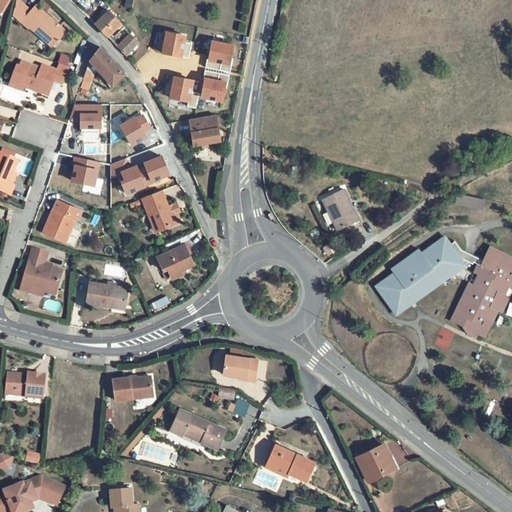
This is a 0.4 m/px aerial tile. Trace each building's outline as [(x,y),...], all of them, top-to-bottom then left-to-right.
[(52,47),(66,32),(36,5),(31,11),(18,0),(16,0),(13,14),(22,22),(29,28),(30,27),(52,47)] [(107,12),(93,25),(105,37),(119,24),(107,12)] [(184,34),(165,30),(161,51),(189,57),(191,43),(183,41),(184,34)] [(129,35),(117,47),(125,57),(138,44),(129,35)] [(233,44),(211,40),(206,67),(230,71),(232,59),(230,58),(233,44)] [(112,86),(125,75),(100,47),(90,61),(96,68),(112,86)] [(90,61),(83,78),(80,87),(89,90),(96,68),(90,61)] [(42,69),(23,62),(20,67),(19,71),(23,76),(19,85),(26,88),(48,97),(54,82),(63,85),(69,68),(60,65),(57,71),(43,66),(42,69)] [(20,67),(18,66),(10,86),(19,90),(24,92),(26,88),(19,85),(23,76),(19,71),(20,67)] [(229,74),(205,70),(201,93),(223,97),(225,87),(227,87),(229,74)] [(83,78),(75,75),(72,84),(80,87),(83,78)] [(192,79),(173,75),(169,98),(187,101),(186,106),(195,108),(198,92),(190,90),(192,79)] [(214,116),(188,120),(193,146),(219,142),(214,116)] [(15,160),(0,153),(0,191),(10,196),(15,187),(12,186),(15,179),(8,176),(15,160)] [(20,162),(15,160),(8,176),(15,179),(17,173),(15,173),(20,162)] [(346,202),(349,200),(344,190),(322,200),(337,231),(359,220),(354,210),(351,212),(346,202)] [(168,208),(161,191),(142,199),(149,216),(154,214),(160,231),(180,223),(176,214),(180,212),(176,204),(168,208)] [(483,200),(458,194),(456,203),(481,209),(483,200)] [(51,227),(47,225),(43,234),(66,243),(76,219),(79,219),(82,211),(58,200),(54,209),(58,210),(51,227)] [(354,210),(349,200),(346,202),(351,212),(354,210)] [(58,210),(54,209),(47,225),(51,227),(58,210)] [(154,214),(149,216),(156,233),(160,231),(154,214)] [(462,260),(463,260),(473,264),(474,262),(477,264),(480,266),(483,261),(461,250),(455,242),(450,245),(445,238),(422,254),(420,251),(392,271),(394,274),(377,287),(397,315),(443,282),(440,278),(462,262),(462,260)] [(184,245),(158,258),(162,267),(166,266),(173,280),(183,275),(181,271),(194,265),(184,245)] [(511,256),(490,246),(484,258),(483,261),(480,266),(477,264),(473,273),(482,277),(477,287),(469,283),(450,321),(469,330),(467,334),(477,338),(479,334),(486,338),(498,312),(502,314),(510,297),(505,294),(508,287),(511,289),(511,256)] [(48,254),(32,250),(21,291),(31,293),(32,288),(45,292),(46,286),(57,289),(63,272),(51,269),(52,266),(45,264),(48,254)] [(126,289),(90,284),(87,305),(125,310),(128,292),(126,289)] [(57,289),(46,286),(45,292),(56,295),(57,289)] [(256,361),(225,356),(222,375),(237,378),(244,379),(244,381),(253,383),(256,361)] [(28,376),(8,374),(6,395),(26,397),(26,398),(43,400),(46,376),(28,374),(28,376)] [(130,379),(113,381),(115,402),(154,397),(151,377),(130,380),(130,379)] [(234,390),(221,387),(219,397),(233,399),(234,390)] [(298,401),(292,393),(288,397),(294,405),(298,401)] [(237,398),(233,411),(244,415),(249,402),(237,398)] [(217,449),(226,430),(192,415),(180,409),(170,431),(183,436),(184,434),(185,431),(202,439),(201,442),(217,449)] [(202,439),(185,431),(184,434),(201,442),(202,439)] [(286,477),(288,473),(306,482),(315,463),(276,445),(268,461),(285,469),(282,474),(286,477)] [(368,482),(396,468),(385,445),(357,459),(368,482)] [(0,453),(0,468),(10,471),(13,456),(0,453)] [(282,474),(285,469),(268,461),(265,467),(282,474)] [(40,500),(57,506),(66,485),(39,475),(29,478),(27,484),(21,482),(2,488),(0,493),(0,511),(29,511),(31,511),(35,501),(40,500)] [(131,488),(110,490),(112,507),(115,507),(120,507),(120,511),(139,511),(139,504),(132,504),(131,488)]
